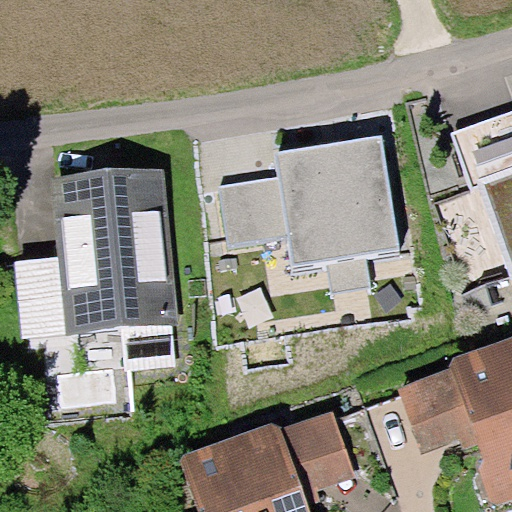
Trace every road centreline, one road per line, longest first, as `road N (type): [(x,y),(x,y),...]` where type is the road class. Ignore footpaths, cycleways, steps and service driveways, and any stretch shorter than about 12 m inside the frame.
road 1 (residential): [(0,132),(431,70)]
road 2 (track): [(414,0),(431,70),(511,43)]
